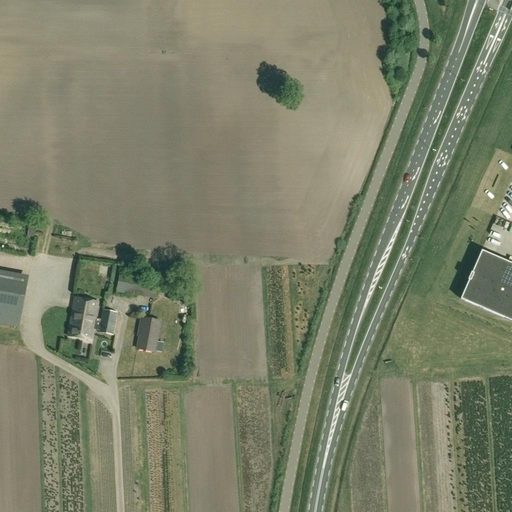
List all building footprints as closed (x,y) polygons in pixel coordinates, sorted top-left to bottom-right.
[(37,228),(29,226),(28,235),(35,236),(37,228)] [(511,264),(481,251),(461,299),(511,321),(511,264)] [(158,299),(162,279),(120,272),(117,292),(158,299)] [(0,323),(19,327),(27,284),(0,279),(0,323)] [(99,331),(99,333),(106,334),(113,335),(117,313),(102,310),(101,319),(96,319),(99,302),(75,297),(68,336),(92,340),(94,330),(99,331)] [(156,353),(162,321),(143,317),(141,333),(143,333),(142,337),(141,337),(139,349),(156,353)]
